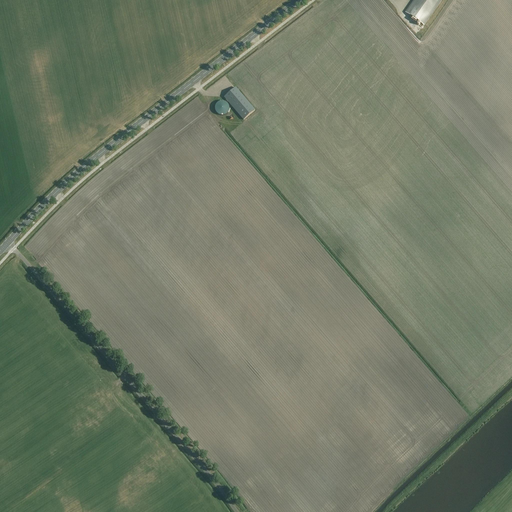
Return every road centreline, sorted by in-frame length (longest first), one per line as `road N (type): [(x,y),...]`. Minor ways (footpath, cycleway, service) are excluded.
road 1 (primary): [(6,243),(86,164),(301,0)]
road 2 (unclassified): [(237,511),(6,243)]
road 3 (track): [(386,511),(511,393)]
